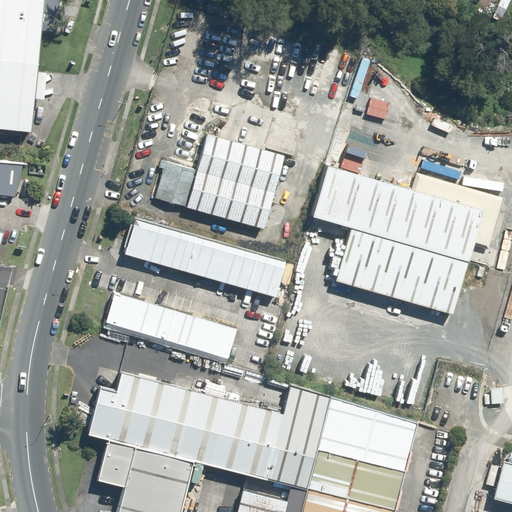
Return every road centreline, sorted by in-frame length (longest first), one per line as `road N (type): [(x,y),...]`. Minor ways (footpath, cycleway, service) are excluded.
road 1 (secondary): [(129,0),(43,301),(25,412)]
road 2 (unknown): [(511,148),(439,146),(378,129),(341,102)]
